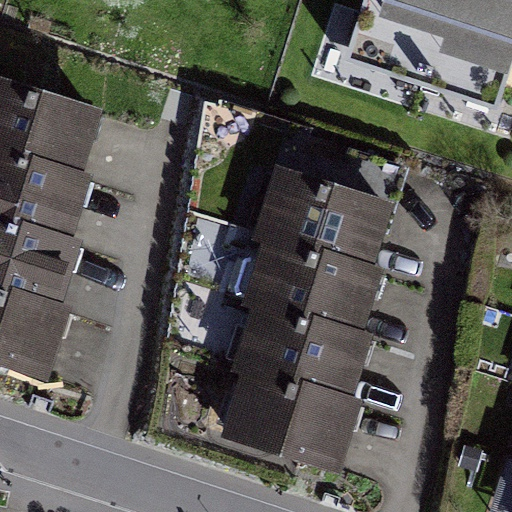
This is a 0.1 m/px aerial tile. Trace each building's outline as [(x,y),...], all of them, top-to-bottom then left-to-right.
[(511,77),(511,0),(349,0),(331,54),(500,112),(511,77)] [(0,85),(0,157),(81,172),(88,135),(93,103),(0,85)] [(0,157),(0,228),(68,241),(74,208),(81,172),(0,157)] [(267,174),(255,243),(374,264),(380,229),(386,195),(267,174)] [(0,228),(0,299),(56,310),(62,275),(68,241),(0,228)] [(255,243),(242,312),(361,333),(368,294),(374,264),(255,243)] [(0,299),(0,370),(43,379),(52,328),(56,310),(0,299)] [(242,312),(230,380),(349,402),(358,352),(361,333),(242,312)] [(230,380),(218,449),(337,470),(347,412),(349,402),(230,380)]
